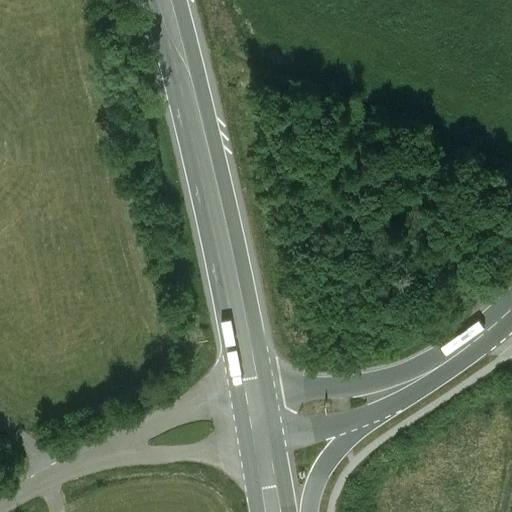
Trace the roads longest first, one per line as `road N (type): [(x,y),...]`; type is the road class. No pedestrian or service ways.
road 1 (primary): [(164,0),(256,414)]
road 2 (unclassified): [(256,414),(125,450),(0,506)]
road 3 (primary): [(313,511),(312,494),(328,462),(443,367)]
road 4 (secondary): [(256,414),(361,401),(443,367)]
